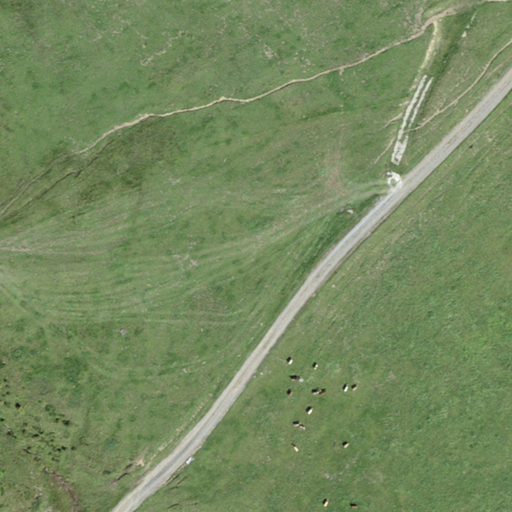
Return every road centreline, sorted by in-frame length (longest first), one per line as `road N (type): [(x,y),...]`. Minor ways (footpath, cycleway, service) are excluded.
road 1 (track): [(121,511),(197,436),(323,269),(511,77)]
road 2 (track): [(471,0),(403,131),(396,197)]
